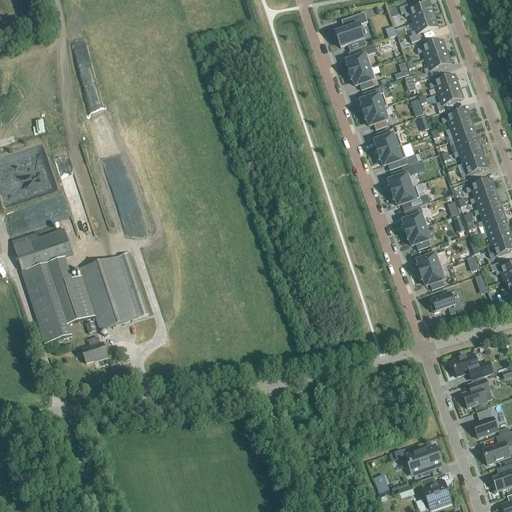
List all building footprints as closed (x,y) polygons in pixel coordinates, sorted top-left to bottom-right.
[(410,6),(399,10),(401,16),(404,15),(405,19),(411,17),(413,25),(433,18),(429,6),(412,12),(410,6)] [(359,28),(368,25),(364,15),(341,23),(344,32),(335,35),(341,50),(364,42),(359,28)] [(438,30),(433,18),(413,25),(416,33),(411,35),(412,38),(409,39),(412,45),(422,41),(420,36),(438,30)] [(446,55),(442,43),(422,50),(417,52),(418,56),(424,54),(426,62),(446,55)] [(351,62),(347,64),(349,70),(348,70),(350,76),(371,69),(367,57),(377,53),(375,45),(348,55),(351,62)] [(451,67),(446,55),(426,62),(429,70),(424,72),(425,75),(430,73),(431,74),(451,67)] [(371,69),(350,76),(352,83),(353,82),(356,88),(360,87),(362,93),(373,89),(371,83),(375,82),(371,69)] [(459,89),(454,78),(434,85),(435,85),(429,87),(430,90),(436,89),(439,96),(459,89)] [(463,101),(459,89),(439,96),(441,104),(436,106),(437,110),(443,108),(444,108),(463,101)] [(365,102),(361,104),(363,110),(362,111),(364,117),(385,110),(388,109),(381,90),(363,96),(365,102)] [(416,118),(424,115),(418,101),(411,104),(416,118)] [(385,110),(364,117),(366,123),(368,122),(370,129),(374,127),(376,133),(388,129),(386,123),(390,122),(385,110)] [(471,124),(467,112),(447,119),(447,120),(441,121),(443,125),(448,123),(451,131),(471,124)] [(424,118),(417,120),(422,133),(429,130),(424,118)] [(471,124),(451,131),(445,133),(447,137),(452,135),(455,143),(475,136),(471,124)] [(379,142),(375,144),(377,150),(376,150),(378,157),(401,148),(397,136),(391,138),(389,132),(377,136),(379,142)] [(475,136),(455,143),(450,145),(451,148),(456,146),(459,154),(479,147),(475,136)] [(479,147),(459,154),(454,156),(455,160),(460,158),(463,166),(483,159),(479,147)] [(401,148),(378,157),(380,163),(382,162),(384,169),(388,167),(390,173),(402,169),(400,163),(406,161),(401,148)] [(487,171),(483,159),(463,166),(466,174),(461,176),(462,179),(467,178),(487,171)] [(393,182),(389,183),(392,190),(390,190),(392,196),(413,189),(409,176),(405,178),(403,172),(391,176),(393,182)] [(495,194),(491,182),(471,189),(466,191),(467,195),(473,193),(475,201),(495,194)] [(420,200),(416,188),(413,189),(392,196),(394,203),(396,202),(398,208),(402,207),(404,215),(430,205),(427,197),(420,200)] [(495,194),(475,201),(470,202),(471,206),(477,204),(479,212),(499,205),(495,194)] [(455,204),(448,206),(450,213),(458,211),(455,204)] [(499,205),(479,212),(474,214),(475,218),(481,216),(484,224),(503,217),(499,205)] [(404,230),(406,236),(425,230),(427,229),(423,216),(421,211),(405,216),(407,222),(403,223),(405,230),(404,230)] [(503,217),(484,224),(478,226),(479,229),(485,227),(488,235),(507,228),(503,217)] [(453,221),(456,229),(463,226),(460,218),(453,221)] [(507,228),(488,235),(482,237),(484,241),(489,239),(492,247),(511,240),(507,228)] [(429,242),(425,230),(406,236),(408,243),(410,242),(412,248),(416,247),(418,253),(430,249),(428,243),(429,242)] [(64,231),(39,239),(37,234),(12,243),(14,248),(22,273),(73,256),(64,231)] [(511,253),(511,241),(511,240),(492,247),(495,255),(489,257),(490,260),(496,258),(496,259),(511,253)] [(64,261),(22,274),(45,347),(72,339),(68,326),(95,317),(100,332),(149,316),(129,254),(80,270),(82,277),(71,280),(64,261)] [(422,262),(417,263),(420,270),(418,270),(420,276),(441,269),(437,256),(433,258),(422,262)] [(501,264),(490,268),(492,274),(495,273),(496,277),(502,275),(504,283),(511,280),(511,266),(503,270),(501,264)] [(446,281),(441,269),(420,276),(423,283),(424,282),(426,288),(430,287),(432,293),(444,289),(442,283),(446,281)] [(482,277),(475,279),(477,286),(484,284),(482,277)] [(511,293),(511,280),(504,283),(507,291),(502,293),(503,296),(500,297),(502,303),(511,299),(511,295),(511,294),(511,293)] [(433,307),(431,307),(434,315),(448,310),(451,317),(462,313),(459,306),(455,307),(450,295),(431,301),(433,307)] [(97,333),(94,323),(85,326),(89,336),(97,333)] [(98,339),(93,340),(88,342),(90,349),(82,352),(86,365),(99,361),(99,362),(107,359),(103,345),(100,346),(98,339)] [(479,371),(474,356),(466,359),(459,361),(459,362),(451,364),(457,380),(468,375),(471,384),(493,376),(490,367),(479,371)] [(511,371),(502,375),(505,382),(511,379),(511,371)] [(490,394),(485,381),(468,387),(470,394),(463,396),(468,411),(481,406),(481,407),(487,405),(487,404),(492,402),(490,394)] [(490,412),(477,416),(480,424),(473,427),(478,441),(498,434),(493,420),(490,412)] [(498,447),(482,452),(488,467),(510,460),(507,450),(511,448),(511,440),(510,434),(496,439),(498,447)] [(435,447),(406,457),(413,477),(419,475),(420,478),(434,473),(441,471),(438,460),(439,460),(435,447)] [(509,474),(492,480),(497,494),(511,488),(511,467),(507,469),(509,474)] [(388,485),(378,488),(380,495),(390,492),(388,485)] [(430,510),(430,511),(431,511),(451,505),(446,489),(443,491),(441,486),(441,485),(423,491),(426,501),(423,502),(427,511),(430,510)] [(412,487),(398,491),(402,502),(415,497),(412,487)] [(511,511),(511,503),(502,507),(503,511),(511,511)]
